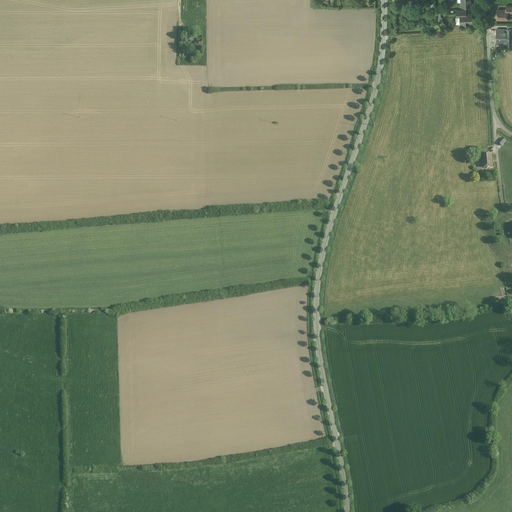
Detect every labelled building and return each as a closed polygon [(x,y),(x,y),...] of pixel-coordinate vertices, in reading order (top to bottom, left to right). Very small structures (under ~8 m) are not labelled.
[(506,10),(497,10),(497,14),(496,14),(495,15),(495,17),(496,18),(497,18),(497,19),(507,19),(507,13),(507,10),(506,10)] [(466,14),(460,14),(460,17),(460,24),(463,24),(464,25),(469,24),(469,23),(472,23),(472,14),(466,14)] [(201,36),(181,37),(183,57),(203,55),(201,36)] [(511,36),(496,36),(496,44),(507,44),(511,44),(511,36)] [(488,155),(481,156),(483,167),(487,166),(487,168),(492,167),(491,155),(488,155)]
